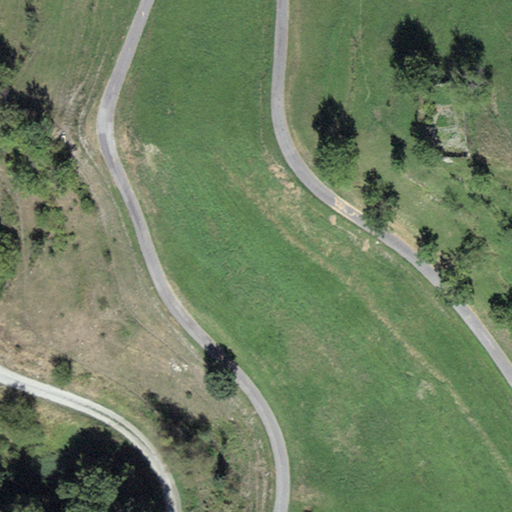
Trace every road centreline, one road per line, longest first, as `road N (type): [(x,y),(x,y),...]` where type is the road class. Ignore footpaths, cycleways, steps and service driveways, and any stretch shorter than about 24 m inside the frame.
road 1 (unclassified): [(279,511),(283,474),(271,420),(162,297),(104,150),(100,116),(143,0)]
road 2 (unclassified): [(278,0),(275,112),(287,153),(334,205),(387,240),(453,302),(511,379)]
road 3 (track): [(0,379),(118,425),(171,495),(168,511)]
